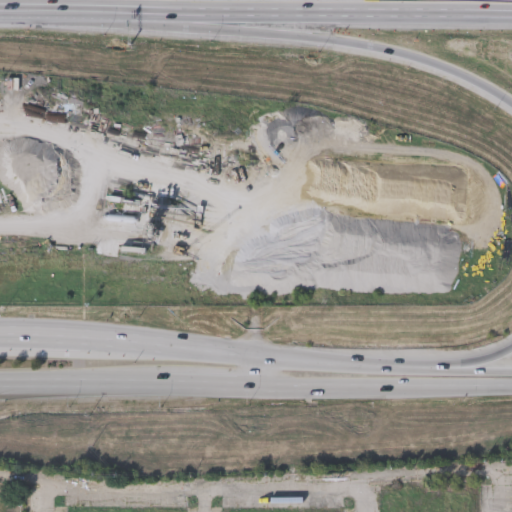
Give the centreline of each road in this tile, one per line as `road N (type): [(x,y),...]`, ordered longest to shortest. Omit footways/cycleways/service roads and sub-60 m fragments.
road 1 (motorway): [(75,7),(511,6)]
road 2 (secondary): [(276,384),(511,386)]
road 3 (secondary): [(163,341),(0,331)]
road 4 (secondary): [(410,364),(255,346)]
road 5 (secondary): [(8,380),(156,382)]
road 6 (secondary): [(156,382),(276,384)]
